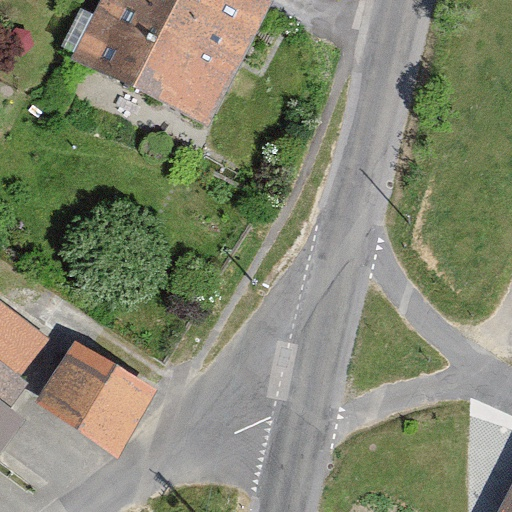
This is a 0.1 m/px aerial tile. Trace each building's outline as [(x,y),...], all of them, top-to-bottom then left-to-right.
[(258,4),(251,0),(114,0),(87,57),(205,114),(258,4)] [(47,339),(0,305),(0,394),(11,403),(27,380),(21,375),(47,339)] [(149,390),(75,345),(40,403),(113,448),(149,390)] [(0,426),(14,408),(0,398),(0,426)] [(511,511),(511,474),(489,511),(511,511)]
